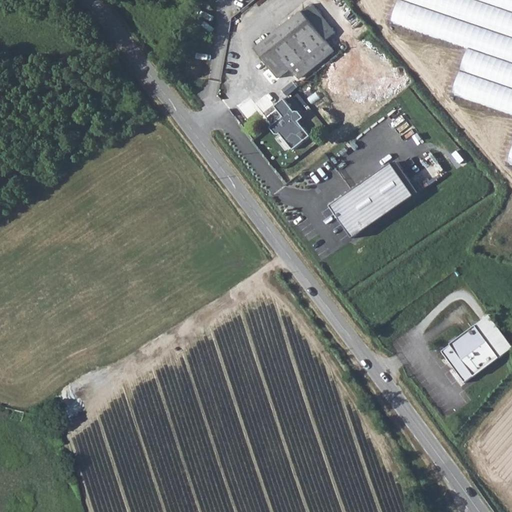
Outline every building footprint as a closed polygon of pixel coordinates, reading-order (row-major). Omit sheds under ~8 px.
[(511,0),(396,0),(389,22),(465,48),(452,96),(511,114),(511,142),(505,164),(511,166),(511,0)] [(272,69),(284,60),(291,69),(326,40),(333,34),(311,6),(257,50),(272,69)] [(383,48),(374,37),(361,47),(370,58),(383,48)] [(348,50),(312,79),(323,93),(336,84),(340,90),(353,81),(348,74),(360,65),(348,50)] [(272,69),(280,79),(291,69),(284,60),(272,69)] [(407,82),(398,68),(386,75),(395,89),(407,82)] [(272,128),(276,134),(282,134),(295,150),(311,137),(299,123),(304,118),(300,112),(294,111),(285,100),(276,107),(278,109),(277,121),(279,123),(272,128)] [(393,166),(333,209),(356,241),(415,198),(393,166)] [(511,346),(489,315),(441,351),(465,383),(511,348),(511,346)]
